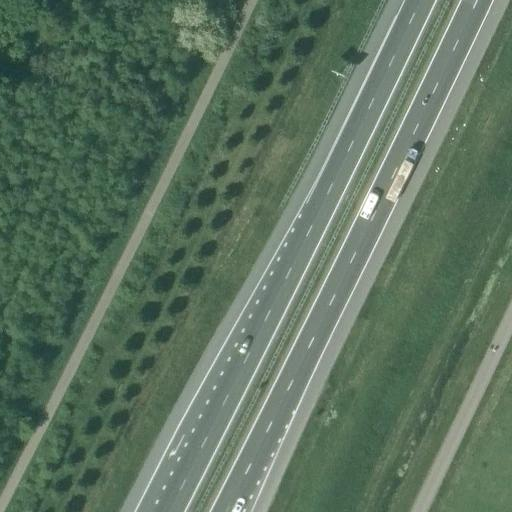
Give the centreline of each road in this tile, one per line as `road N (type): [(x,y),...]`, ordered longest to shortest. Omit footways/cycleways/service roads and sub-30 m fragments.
road 1 (motorway): [(225,511),(483,0)]
road 2 (motorway): [(416,0),(168,511)]
road 3 (unclassified): [(247,0),(0,505)]
road 4 (unclassified): [(417,511),(511,315)]
